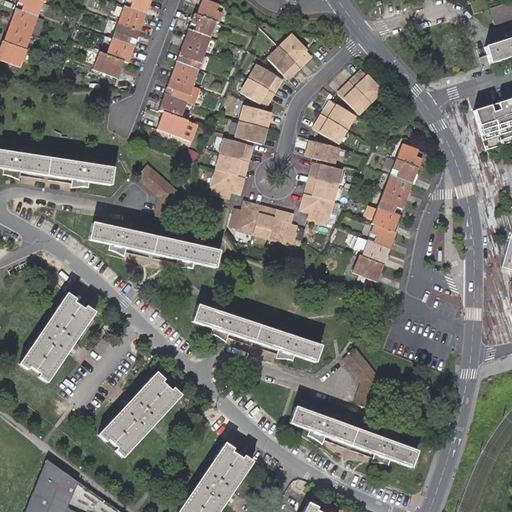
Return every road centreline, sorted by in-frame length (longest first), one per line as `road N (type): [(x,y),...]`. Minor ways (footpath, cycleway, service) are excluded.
road 1 (residential): [(202,377),(94,276),(0,213)]
road 2 (residential): [(396,511),(324,483),(284,456),(202,377)]
road 3 (residential): [(455,162),(418,274),(473,290)]
road 4 (unclassified): [(430,511),(472,353)]
road 5 (residential): [(363,35),(297,102),(280,162)]
road 6 (residential): [(202,377),(221,361),(255,361),(330,389)]
road 7 (residential): [(0,202),(16,193),(115,209),(133,202)]
road 8 (residential): [(455,162),(449,249),(473,290)]
road 9 (residential): [(473,290),(472,227),(455,162)]
road 10 (residential): [(175,0),(126,116)]
